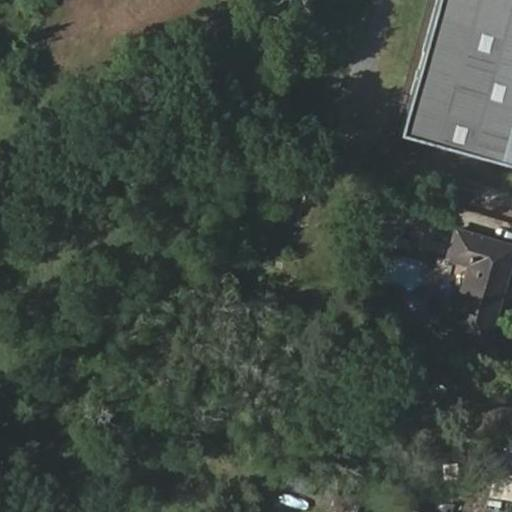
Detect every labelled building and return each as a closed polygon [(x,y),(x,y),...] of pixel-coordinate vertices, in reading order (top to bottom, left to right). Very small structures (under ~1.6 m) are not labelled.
[(511,0),(440,0),(401,139),(511,169),(511,0)] [(511,266),(511,246),(457,229),(447,259),(469,265),(456,304),(436,297),(427,326),(488,345),(511,266)] [(414,240),(400,236),(398,243),(412,247),(414,240)] [(511,447),(416,452),(415,453),(415,454),(414,455),(414,456),(413,456),(413,457),(412,457),(412,458),(412,459),(412,460),(411,461),(411,462),(411,463),(411,464),(411,465),(411,466),(411,467),(411,468),(411,469),(411,470),(411,471),(412,471),(412,472),(413,473),(413,474),(414,474),(414,475),(415,475),(415,476),(416,476),(416,477),(417,477),(511,472),(511,447)] [(339,511),(358,511),(364,500),(330,488),(322,506),(339,511)]
